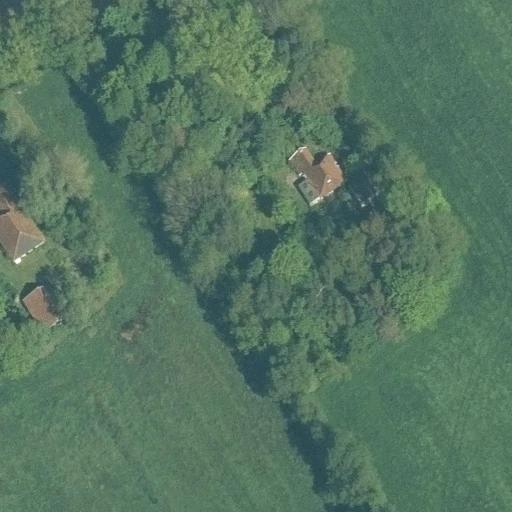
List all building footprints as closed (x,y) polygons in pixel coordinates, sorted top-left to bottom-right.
[(310,210),(318,204),(346,186),(329,160),(315,169),(305,154),(289,165),(300,180),(301,179),(307,187),(298,193),(310,210)] [(0,220),(0,246),(13,266),(44,246),(21,210),(28,205),(14,185),(0,193),(0,217),(1,219),(0,220)] [(391,220),(378,200),(367,207),(380,227),(391,220)] [(44,221),(50,232),(67,221),(61,211),(44,221)] [(65,326),(45,293),(22,307),(42,340),(65,326)]
